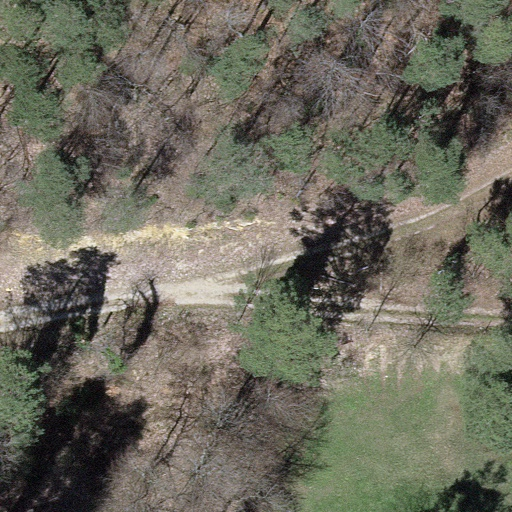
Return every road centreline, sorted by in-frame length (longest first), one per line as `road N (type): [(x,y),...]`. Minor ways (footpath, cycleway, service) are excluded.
road 1 (track): [(511,193),(466,213),(162,294),(0,328)]
road 2 (track): [(162,294),(511,313)]
